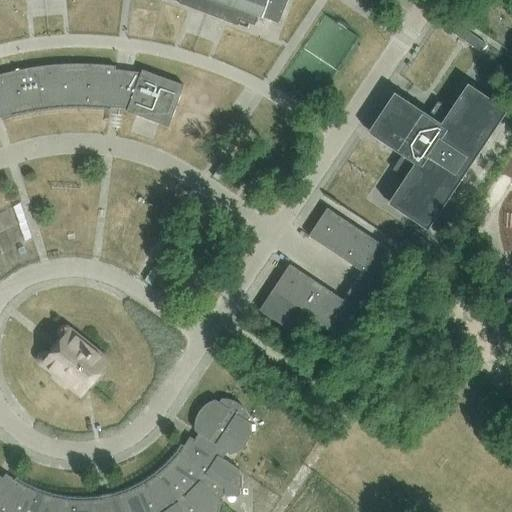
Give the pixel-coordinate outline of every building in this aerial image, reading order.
[(255,25),(258,15),(279,23),(287,0),(172,0),(248,28),(250,23),(255,25)] [(453,21),(447,30),(481,52),(486,43),(453,21)] [(0,116),(1,117),(2,120),(14,116),(24,114),(35,112),(46,110),(56,109),(67,108),(78,108),(89,108),(99,109),(110,110),(111,107),(128,109),(127,111),(169,127),(184,85),(142,70),(141,73),(115,69),(116,66),(102,65),(89,64),(76,64),(64,64),(51,65),(38,66),(26,69),(15,71),(2,74),(0,74),(0,116)] [(395,92),(368,132),(402,155),(392,169),(405,177),(388,203),(428,230),(508,110),(468,83),(451,109),(438,101),(428,115),(395,92)] [(346,341),(401,257),(327,208),(309,236),(362,271),(343,300),(290,264),(260,310),(295,333),(307,316),(346,341)] [(430,243),(414,232),(408,240),(425,251),(430,243)] [(39,365),(81,398),(111,359),(68,325),(66,325),(63,325),(61,327),(59,329),(58,331),(58,334),(60,336),(61,338),(64,339),(51,353),(49,352),(46,351),(44,351),(41,352),(39,354),(38,356),(37,358),(37,361),(38,363),(39,365)] [(0,511),(218,511),(222,496),(226,493),(240,494),(240,486),(242,485),(240,470),(222,457),(226,451),(230,453),(233,453),(239,449),(242,447),(246,442),(250,433),(251,429),(250,423),(246,419),(249,417),(248,414),(243,406),(236,400),(226,397),(222,397),(217,401),(215,399),(208,402),(202,406),(199,410),(197,414),(194,425),(194,428),(194,430),(197,433),(193,439),(191,437),(175,460),(168,467),(152,481),(136,490),(122,496),(112,499),(86,501),(75,501),(64,499),(50,495),(39,491),(27,486),(5,473),(3,477),(0,474),(0,511)] [(404,490),(417,469),(367,436),(353,456),(404,490)]
